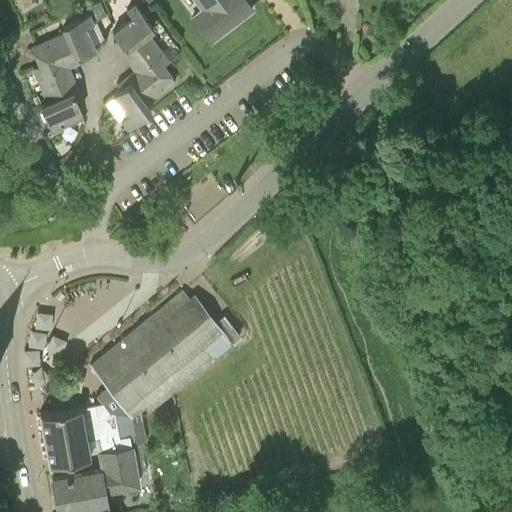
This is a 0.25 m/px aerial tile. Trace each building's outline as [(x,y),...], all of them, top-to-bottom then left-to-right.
[(196,0),(202,8),(190,18),(209,41),(210,40),(206,35),(231,16),(235,21),(252,8),(245,0),(196,0)] [(112,31),(124,47),(146,31),(147,31),(152,26),(135,2),(125,10),(131,17),(112,31)] [(66,30),(64,30),(76,56),(94,48),(85,24),(92,21),(88,10),(63,22),(66,30)] [(70,59),(76,56),(64,30),(31,46),(39,64),(32,67),(47,100),(47,101),(72,90),(69,84),(74,82),(67,66),(72,64),(70,59)] [(152,38),(147,31),(146,31),(124,47),(128,53),(124,56),(134,69),(131,72),(134,77),(128,81),(145,103),(145,102),(174,80),(163,65),(169,61),(151,39),(152,38)] [(128,81),(112,93),(127,112),(120,117),(127,126),(150,108),(145,102),(145,103),(128,81)] [(80,108),(72,90),(47,101),(47,100),(40,103),(51,130),(61,126),(57,118),(64,115),(67,123),(83,116),(79,109),(80,108)] [(228,341),(193,294),(189,298),(182,289),(89,363),(111,390),(101,398),(96,393),(95,394),(101,400),(113,410),(124,411),(125,410),(127,412),(138,403),(142,408),(228,341)] [(44,307),(37,320),(49,327),(56,314),(44,307)] [(97,448),(97,450),(131,444),(129,433),(118,435),(114,412),(113,410),(101,400),(78,404),(39,411),(48,460),(89,450),(85,437),(96,435),(99,448),(97,448)] [(138,484),(131,444),(97,450),(101,467),(51,476),(57,508),(107,501),(105,490),(138,484)]
